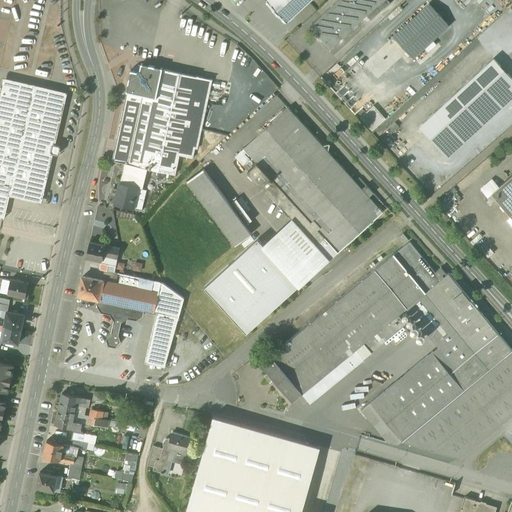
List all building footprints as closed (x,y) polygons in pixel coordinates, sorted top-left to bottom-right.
[(268,0),(266,2),(286,23),(311,0),(268,0)] [(339,0),(310,27),(330,50),(383,0),(339,0)] [(304,9),(312,15),(317,9),(309,3),(304,9)] [(429,3),(393,37),(413,59),(449,26),(429,3)] [(511,78),(494,58),(419,127),(447,157),(511,98),(511,78)] [(141,63),(141,64),(138,64),(133,67),(132,70),(131,69),(126,91),(128,92),(156,98),(162,68),(163,67),(141,63)] [(210,79),(162,68),(156,98),(142,167),(148,167),(175,173),(179,154),(192,158),(195,148),(197,148),(213,78),(211,78),(210,79)] [(64,95),(5,81),(0,102),(0,216),(13,220),(18,198),(39,203),(41,192),(43,193),(44,192),(46,184),(45,183),(44,183),(50,153),(57,155),(59,154),(61,148),(59,145),(53,144),(60,115),(61,115),(62,114),(64,107),(63,105),(62,105),(64,95)] [(156,98),(128,92),(113,161),(125,163),(142,167),(156,98)] [(377,112),(377,105),(356,105),(356,126),(386,125),(386,112),(377,112)] [(355,181),(289,108),(244,147),(254,158),(244,167),(291,219),(315,246),(324,237),(338,252),(383,212),(379,208),(383,204),(359,178),(355,181)] [(142,167),(125,163),(120,182),(137,186),(143,188),(148,167),(142,167)] [(251,234),(203,169),(187,181),(235,246),(251,234)] [(511,175),(490,194),(511,218),(511,175)] [(137,186),(120,182),(115,204),(132,208),(133,206),(130,205),(132,198),(134,199),(137,186)] [(291,219),(263,245),(299,285),(329,260),(315,246),(291,219)] [(338,252),(324,237),(315,246),(329,260),(338,252)] [(258,239),(205,287),(246,333),(299,285),(263,245),(258,239)] [(112,246),(90,241),(86,258),(101,261),(102,261),(103,256),(109,257),(110,252),(112,246)] [(447,274),(441,280),(434,272),(409,242),(394,255),(393,254),(270,356),(270,357),(261,365),(268,373),(274,380),(292,402),(301,394),(303,396),(356,351),(406,308),(426,292),(475,352),(496,335),(498,333),(448,273),(447,274)] [(109,257),(103,256),(102,261),(101,261),(99,269),(104,270),(114,272),(117,259),(109,257)] [(119,261),(117,269),(124,271),(126,263),(119,261)] [(447,274),(440,267),(434,272),(441,280),(447,274)] [(114,272),(104,270),(103,276),(116,279),(118,273),(114,272)] [(162,283),(121,274),(119,284),(159,293),(158,297),(154,312),(157,313),(178,317),(184,299),(162,283)] [(103,281),(82,276),(78,295),(99,300),(102,286),(103,281)] [(28,282),(11,278),(8,294),(25,298),(27,298),(29,290),(27,290),(28,282)] [(119,284),(103,281),(102,286),(99,300),(143,310),(154,312),(158,297),(159,293),(119,284)] [(475,352),(426,292),(406,308),(438,346),(456,368),(475,352)] [(143,310),(99,300),(98,306),(101,312),(110,314),(114,321),(112,333),(107,339),(108,345),(115,346),(119,342),(118,335),(120,322),(127,318),(136,319),(142,316),(143,310)] [(9,305),(0,303),(0,309),(7,311),(9,305)] [(7,311),(5,319),(3,325),(21,329),(24,314),(7,311)] [(178,317),(157,313),(145,363),(164,368),(178,317)] [(21,329),(3,325),(2,331),(0,340),(2,340),(7,341),(6,344),(12,345),(12,342),(18,344),(21,329)] [(475,352),(456,368),(438,346),(370,403),(402,441),(461,458),(511,415),(511,349),(508,345),(506,347),(496,335),(475,352)] [(356,351),(303,396),(311,406),(364,361),(356,351)] [(0,426),(1,427),(2,416),(0,415),(2,408),(4,408),(5,402),(0,400),(0,389),(7,391),(9,384),(7,383),(9,375),(11,376),(13,366),(0,362),(0,426)] [(274,380),(268,373),(264,376),(270,384),(274,380)] [(107,394),(94,391),(92,401),(105,404),(107,394)] [(82,397),(62,393),(59,409),(75,412),(76,405),(77,402),(81,403),(82,397)] [(90,399),(82,397),(81,403),(77,402),(76,405),(85,406),(88,407),(90,399)] [(85,406),(76,405),(75,412),(83,414),(85,406)] [(75,412),(59,409),(55,425),(75,429),(76,424),(72,423),(73,420),(75,412)] [(103,411),(92,409),(90,416),(101,418),(103,411)] [(83,414),(75,412),(73,420),(82,422),(82,423),(89,424),(89,423),(90,416),(83,414)] [(101,418),(90,416),(89,423),(106,427),(107,420),(101,418)] [(320,447),(213,416),(185,511),(302,511),(301,511),(320,447)] [(82,422),(73,420),(72,423),(76,424),(75,429),(80,430),(82,423),(82,422)] [(162,448),(157,467),(154,466),(153,470),(167,473),(171,459),(178,461),(180,453),(187,455),(192,437),(172,432),(170,439),(165,438),(162,448)] [(85,435),(73,433),(71,439),(83,441),(85,435)] [(96,436),(85,434),(85,435),(83,441),(88,442),(95,444),(96,436)] [(83,441),(71,439),(70,446),(86,449),(88,442),(83,441)] [(63,444),(47,440),(43,457),(60,460),(61,454),(63,444)] [(162,448),(152,445),(148,462),(148,464),(154,466),(157,467),(162,448)] [(139,455),(127,452),(125,462),(136,465),(139,455)] [(75,456),(61,454),(60,460),(71,463),(73,463),(75,456)] [(83,458),(75,456),(73,463),(71,463),(70,469),(80,471),(83,458)] [(70,469),(69,469),(67,479),(78,481),(80,471),(70,469)] [(57,476),(40,472),(36,487),(54,491),(56,482),(57,476)] [(118,482),(116,492),(125,494),(127,484),(118,482)] [(494,511),(496,508),(466,498),(461,511),(494,511)]
